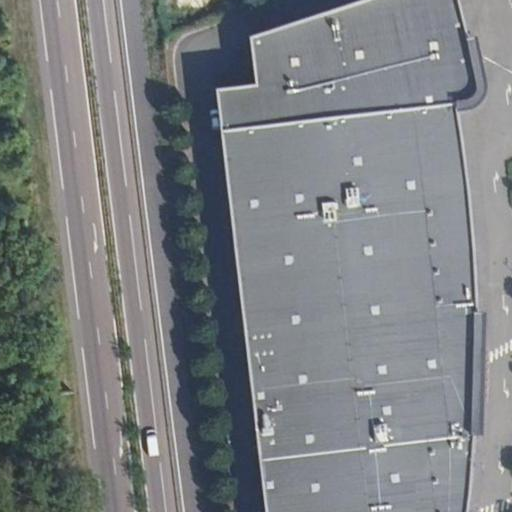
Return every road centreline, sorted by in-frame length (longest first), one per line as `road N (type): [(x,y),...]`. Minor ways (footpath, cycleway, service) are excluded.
road 1 (primary): [(169,511),(106,0)]
road 2 (primary): [(57,0),(118,511)]
